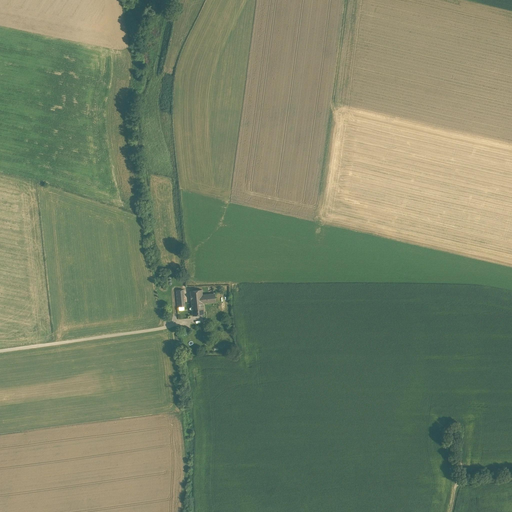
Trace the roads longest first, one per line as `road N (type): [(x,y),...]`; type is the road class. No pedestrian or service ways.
road 1 (track): [(346,0),(321,188),(406,268)]
road 2 (track): [(0,350),(188,325)]
